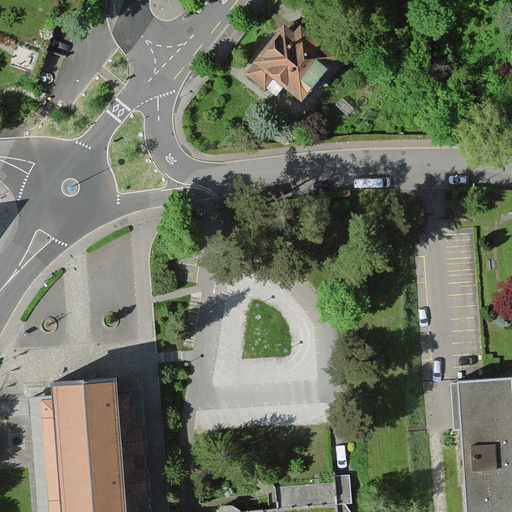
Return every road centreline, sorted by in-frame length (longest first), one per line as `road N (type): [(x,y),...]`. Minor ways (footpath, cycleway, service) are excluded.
road 1 (residential): [(511,166),(308,164),(204,177)]
road 2 (residential): [(156,65),(162,151),(204,177)]
